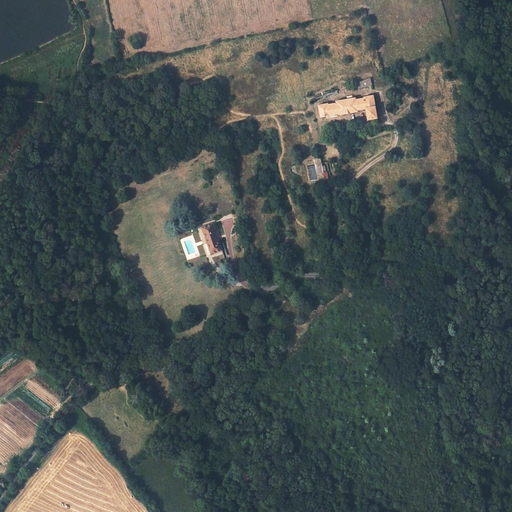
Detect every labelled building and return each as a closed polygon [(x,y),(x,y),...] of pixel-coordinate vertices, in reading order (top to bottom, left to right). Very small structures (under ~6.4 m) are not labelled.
[(370,78),(324,95),(320,96),(321,100),(324,99),(371,82),(370,78)] [(325,104),(319,105),(321,117),(326,116),(339,114),(339,115),(359,112),(358,111),(367,109),(369,120),(378,118),(374,96),(364,97),(365,99),(356,100),(356,99),(337,102),(337,103),(328,104),(328,103),(325,104)] [(227,200),(215,203),(219,218),(232,214),(227,200)] [(213,223),(202,227),(206,239),(208,238),(213,253),(222,250),(213,223)] [(268,295),(279,314),(286,311),(282,303),(280,304),(277,297),(287,292),(283,286),(273,292),(268,295)]
